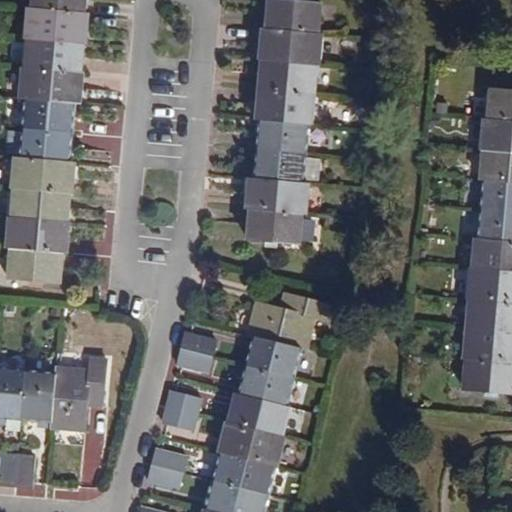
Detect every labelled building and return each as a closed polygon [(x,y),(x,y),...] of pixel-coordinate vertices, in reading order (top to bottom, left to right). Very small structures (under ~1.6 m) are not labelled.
[(28,0),(28,7),(80,12),(81,0),(28,0)] [(264,0),(262,29),(316,34),(318,3),(300,1),(288,0),(264,0)] [(83,12),(80,12),(28,7),(24,7),(22,37),(24,37),(78,42),(80,42),(83,12)] [(316,34),(262,29),(258,28),(256,58),(258,59),(315,63),(317,64),(319,34),(316,34)] [(24,37),(21,67),(76,72),(78,42),(24,37)] [(255,89),(312,94),(315,63),(258,59),(255,89)] [(23,98),(71,102),(77,103),(80,72),(76,72),(21,67),(19,67),(16,98),(23,98)] [(257,119),(306,123),(310,123),(312,94),(255,89),(252,118),(257,119)] [(487,94),(484,124),(511,126),(511,95),(510,96),(487,94)] [(69,131),(71,102),(23,98),(20,127),(69,131)] [(306,123),(257,119),(255,148),(303,153),(306,123)] [(479,153),(511,155),(511,126),(484,124),(480,123),(477,153),(479,153)] [(17,157),(66,162),(69,131),(20,127),(17,157)] [(301,183),(303,153),(255,148),(252,178),(301,183)] [(511,155),(479,153),(477,183),(481,184),(511,186),(511,155)] [(9,186),(11,186),(67,191),(70,191),(73,162),(66,162),(17,157),(11,156),(9,186)] [(246,206),(300,213),(304,213),(307,184),(301,183),(252,178),(245,177),(243,206),(246,206)] [(511,215),(511,186),(481,184),(478,212),(511,215)] [(11,186),(9,215),(64,221),(67,191),(11,186)] [(298,243),(300,213),(246,206),(244,237),(267,239),(279,241),(298,243)] [(475,242),(511,245),(511,215),(478,212),(475,242)] [(8,247),(60,251),(64,252),(67,221),(64,221),(9,215),(7,215),(5,246),(8,247)] [(471,242),(468,272),(511,275),(511,245),(475,242),(471,242)] [(60,251),(8,247),(5,278),(26,280),(38,280),(57,282),(60,251)] [(511,275),(468,272),(467,271),(464,301),(466,301),(511,305),(511,275)] [(289,294),(283,292),(279,306),(286,307),(289,294)] [(252,334),(299,346),(306,348),(313,318),(325,321),(329,304),(289,294),(286,307),(279,306),(253,299),(245,333),(252,334)] [(511,305),(466,301),(463,331),(511,335),(511,305)] [(178,348),(210,356),(214,339),(182,331),(178,348)] [(461,360),(462,360),(511,365),(511,335),(463,331),(461,360)] [(252,334),(244,365),(291,376),(299,346),(252,334)] [(206,373),(210,356),(178,348),(174,365),(206,373)] [(53,371),(49,420),(49,427),(84,430),(86,404),(87,396),(101,397),(105,357),(88,355),(86,369),(54,366),(53,371)] [(511,395),(511,365),(462,360),(460,391),(483,393),(495,395),(511,395)] [(244,365),(237,393),(284,405),(291,376),(244,365)] [(0,415),(19,417),(22,369),(0,367),(0,415)] [(19,417),(49,420),(53,371),(22,369),(19,417)] [(164,406),(195,414),(200,397),(168,390),(164,406)] [(226,421),(282,435),(289,406),(284,405),(237,393),(235,392),(226,421)] [(87,396),(86,404),(100,406),(101,397),(87,396)] [(191,431),(195,414),(164,406),(160,423),(191,431)] [(274,465),(282,435),(226,421),(224,421),(216,449),(219,451),(274,465)] [(153,448),(149,465),(181,472),(185,456),(153,448)] [(274,465),(219,451),(211,480),(268,494),(275,465),(274,465)] [(0,454),(0,483),(13,485),(15,455),(0,454)] [(15,455),(13,485),(30,486),(33,456),(15,455)] [(181,472),(149,465),(145,481),(177,488),(181,472)] [(263,511),(268,494),(211,480),(204,509),(216,511),(263,511)]
